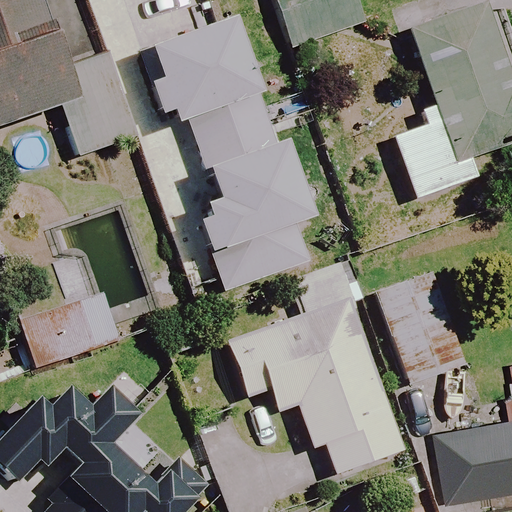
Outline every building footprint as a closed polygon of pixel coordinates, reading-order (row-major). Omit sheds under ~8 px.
[(59,78),(31,0),(0,0),(0,137),(54,119),(70,166),(132,144),(103,63),(59,78)] [(98,0),(118,58),(170,40),(174,54),(230,35),(218,0),(98,0)] [(359,28),(349,0),(272,0),(290,52),(359,28)] [(511,82),(485,9),(404,39),(431,111),(418,116),(423,131),(389,144),(412,208),(475,185),(467,162),(511,145),(511,82)] [(215,160),(205,120),(166,129),(176,170),(215,160)] [(428,262),(361,285),(399,393),(427,383),(442,427),(481,414),(428,262)] [(119,342),(102,297),(14,330),(31,376),(119,342)] [(317,454),(327,483),(397,457),(343,305),(222,348),(242,403),(264,395),(273,419),(293,412),(309,457),(317,454)] [(511,412),(511,416),(437,430),(452,507),(511,495),(511,370),(504,372),(511,412)] [(208,490),(186,418),(89,448),(106,502),(147,509),(208,490)]
